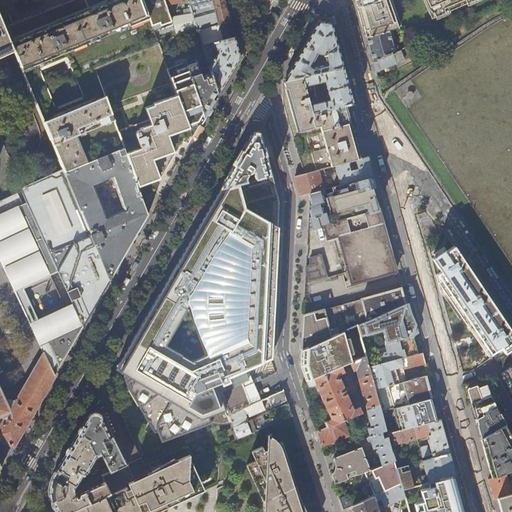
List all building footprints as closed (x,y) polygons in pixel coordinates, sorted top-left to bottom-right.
[(110,0),(88,9),(84,0),(70,0),(28,17),(5,26),(15,50),(65,171),(88,162),(77,134),(114,119),(96,69),(159,44),(154,32),(145,7),(142,0),(110,0)] [(165,0),(164,0),(145,7),(154,32),(174,24),(165,0)] [(224,0),(211,0),(189,5),(191,10),(171,16),(174,24),(177,34),(197,29),(230,20),(227,7),(224,0)] [(398,26),(388,0),(377,0),(357,6),(362,21),(366,37),(389,31),(390,31),(399,28),(398,26)] [(401,25),(391,0),(388,0),(398,26),(401,25)] [(434,14),(427,0),(424,0),(431,15),(434,14)] [(427,0),(434,14),(436,18),(437,17),(451,11),(468,3),(475,0),(427,0)] [(439,21),(452,14),(451,11),(437,17),(439,21)] [(278,15),(276,14),(270,24),(271,25),(273,26),(275,26),(278,26),(279,23),(281,21),(280,18),(279,16),(278,15)] [(0,57),(15,50),(5,26),(0,15),(0,57)] [(230,20),(197,29),(202,45),(210,43),(215,41),(235,36),(232,26),(230,20)] [(334,34),(331,22),(319,21),(302,50),(296,59),(283,81),(302,76),(343,67),(340,56),(334,34)] [(390,31),(389,31),(366,37),(367,42),(371,55),(373,62),(396,52),(390,31)] [(443,39),(440,33),(439,32),(409,46),(400,50),(396,52),(373,62),(375,72),(409,58),(408,55),(443,39)] [(238,48),(235,36),(215,41),(218,54),(215,59),(210,43),(202,45),(207,59),(210,69),(211,72),(218,95),(231,71),(240,56),(238,48)] [(188,65),(205,116),(208,111),(210,107),(218,95),(211,72),(202,75),(197,62),(188,65)] [(200,126),(205,116),(188,65),(187,63),(168,70),(177,94),(192,134),(200,126)] [(350,104),(353,103),(351,94),(346,77),(343,67),(302,76),(312,113),(350,104)] [(312,113),(302,76),(283,81),(283,93),(283,102),(288,119),(293,138),(324,130),(355,121),(353,114),(350,104),(312,113)] [(185,137),(192,134),(177,94),(153,103),(154,104),(146,107),(149,118),(118,129),(124,147),(145,205),(149,197),(163,174),(177,150),(185,137)] [(404,98),(403,100),(404,101),(405,103),(407,104),(408,104),(410,103),(411,102),(412,101),(412,99),(412,97),(411,96),(409,95),(407,95),(406,95),(404,96),(404,98)] [(360,140),(355,121),(324,130),(332,166),(365,158),(360,140)] [(332,166),(324,130),(293,138),(298,153),(304,174),(324,168),(332,166)] [(237,160),(221,189),(272,175),(266,155),(261,134),(253,133),(237,160)] [(147,210),(145,205),(124,147),(88,162),(65,171),(110,280),(116,270),(132,242),(140,228),(148,214),(147,210)] [(368,157),(365,158),(332,166),(333,169),(336,168),(340,184),(370,177),(373,176),(371,167),(368,157)] [(329,187),(324,168),(304,174),(295,176),(297,184),(300,195),(310,193),(329,187)] [(102,293),(110,280),(65,171),(20,190),(22,192),(83,326),(88,318),(99,298),(102,293)] [(279,206),(279,202),(275,187),(272,175),(221,189),(211,205),(185,250),(172,271),(169,278),(175,281),(179,289),(178,290),(176,289),(173,284),(167,281),(156,299),(151,308),(128,347),(116,367),(125,372),(124,377),(125,380),(154,431),(156,430),(160,440),(216,419),(218,420),(222,421),(227,421),(231,420),(229,414),(251,405),(238,373),(273,358),(271,353),(274,302),(276,263),(277,230),(279,206)] [(379,210),(370,177),(340,184),(329,187),(310,193),(311,202),(309,202),(308,215),(308,230),(324,225),(379,210)] [(83,326),(22,192),(0,202),(0,204),(37,285),(49,279),(65,313),(52,319),(68,353),(75,340),(83,326)] [(37,285),(0,204),(0,259),(14,289),(16,294),(22,291),(37,285)] [(338,236),(352,284),(396,271),(390,253),(380,216),(379,210),(324,225),(327,239),(338,236)] [(511,332),(469,269),(454,247),(446,252),(445,250),(432,258),(435,263),(441,272),(437,274),(490,353),(500,346),(504,352),(507,350),(511,357),(511,362),(500,373),(511,394),(511,332)] [(318,270),(320,277),(327,275),(321,254),(314,256),(316,263),(309,265),(306,266),(305,274),(309,273),(318,270)] [(316,263),(314,256),(307,258),(309,265),(316,263)] [(14,289),(0,259),(0,262),(15,295),(16,294),(14,289)] [(320,277),(318,270),(309,273),(311,280),(320,277)] [(348,329),(357,325),(404,303),(400,288),(303,315),(301,350),(306,348),(344,331),(348,329)] [(37,325),(22,291),(16,294),(29,321),(44,352),(47,346),(37,325)] [(29,321),(16,294),(15,295),(42,354),(44,352),(29,321)] [(68,353),(52,319),(37,325),(47,346),(58,369),(64,359),(68,353)] [(306,348),(301,350),(301,365),(307,381),(342,366),(350,362),(353,361),(344,331),(306,348)] [(413,336),(396,342),(389,344),(390,347),(389,347),(393,362),(418,355),(416,346),(413,336)] [(0,464),(1,466),(21,431),(38,402),(50,382),(54,375),(44,352),(42,354),(9,412),(0,392),(0,464)] [(418,355),(393,362),(369,368),(373,380),(379,378),(382,388),(399,383),(395,370),(403,368),(404,371),(426,365),(424,360),(423,354),(418,355)] [(366,355),(356,360),(353,361),(350,362),(352,368),(354,369),(356,368),(368,410),(367,410),(372,427),(368,428),(370,435),(368,436),(368,437),(367,438),(367,439),(368,440),(369,441),(371,442),(372,442),(374,448),(378,447),(383,465),(395,460),(388,437),(384,438),(383,432),(387,431),(381,413),(375,390),(373,380),(369,368),(366,355)] [(317,431),(322,446),(350,435),(344,421),(363,413),(360,407),(354,409),(351,407),(352,404),(340,379),(338,378),(338,374),(344,371),(342,366),(307,381),(309,387),(316,384),(319,386),(317,388),(329,415),(331,415),(331,419),(324,422),(326,427),(317,431)] [(399,383),(382,388),(375,390),(381,413),(396,408),(430,398),(427,386),(424,376),(399,383)] [(491,395),(500,392),(496,385),(492,377),(488,376),(462,385),(465,398),(467,404),(471,403),(491,395)] [(285,395),(284,391),(266,398),(270,408),(287,401),(285,395)] [(500,392),(491,395),(506,424),(511,421),(511,413),(508,407),(500,392)] [(491,395),(471,403),(475,420),(480,438),(505,424),(506,424),(491,395)] [(432,408),(430,398),(396,408),(402,430),(414,426),(436,420),(432,408)] [(261,402),(260,401),(251,405),(229,414),(231,420),(233,426),(246,420),(243,413),(246,412),(247,415),(263,408),(262,405),(264,404),(263,401),(261,402)] [(262,422),(264,427),(292,416),(289,407),(283,409),(284,412),(274,416),(275,417),(262,422)] [(111,436),(102,415),(98,412),(93,412),(89,414),(84,422),(79,432),(91,439),(90,441),(98,457),(103,454),(111,470),(127,462),(117,442),(114,436),(111,436)] [(253,418),(246,420),(233,426),(238,438),(255,431),(252,424),(255,422),(253,418)] [(436,420),(414,426),(418,439),(428,436),(429,439),(428,441),(431,450),(428,450),(428,449),(426,447),(420,448),(423,458),(432,455),(433,458),(450,453),(448,445),(443,428),(440,419),(436,420)] [(511,469),(511,436),(505,424),(480,438),(486,458),(492,478),(499,476),(507,472),(511,469)] [(402,430),(388,434),(388,437),(395,460),(397,468),(405,466),(403,458),(399,459),(395,445),(418,439),(414,426),(402,430)] [(68,450),(66,454),(58,468),(70,475),(68,479),(79,485),(83,486),(84,484),(81,482),(87,471),(89,472),(98,457),(90,441),(91,439),(79,432),(68,450)] [(287,458),(285,452),(281,441),(265,448),(266,449),(263,451),(261,446),(250,451),(254,461),(245,465),(255,486),(263,483),(288,472),(284,459),(287,458)] [(335,458),(333,460),(334,460),(335,463),(335,467),(335,469),(333,472),(331,474),(335,484),(371,470),(362,447),(335,458)] [(453,464),(450,453),(433,458),(430,458),(434,472),(401,482),(402,484),(403,490),(419,485),(450,477),(456,475),(453,464)] [(203,490),(187,455),(146,473),(160,505),(162,509),(180,501),(203,490)] [(395,460),(383,465),(372,469),(376,478),(378,477),(384,491),(402,484),(401,482),(397,468),(395,460)] [(137,485),(134,478),(132,479),(131,477),(132,477),(127,462),(111,470),(109,471),(105,473),(103,474),(111,493),(119,511),(124,511),(139,511),(140,511),(139,511),(151,511),(149,506),(147,507),(143,498),(137,485)] [(69,511),(111,493),(103,474),(101,470),(97,472),(102,483),(82,492),(82,495),(82,496),(80,497),(77,491),(81,489),(83,486),(79,485),(68,479),(70,475),(58,468),(53,476),(51,481),(49,487),(49,491),(50,495),(51,498),(56,511),(69,511)] [(300,511),(298,502),(288,472),(263,483),(255,486),(259,495),(263,506),(262,511),(300,511)] [(511,489),(507,472),(499,476),(492,478),(488,479),(490,485),(493,498),(497,497),(511,492),(511,489)] [(160,505),(146,473),(143,475),(134,478),(137,485),(143,498),(147,507),(149,506),(151,511),(155,511),(158,511),(162,509),(160,505)] [(460,511),(457,499),(450,477),(419,485),(426,511),(460,511)] [(405,497),(403,490),(402,484),(384,491),(352,505),(354,511),(378,511),(375,502),(378,500),(381,508),(405,497)] [(511,511),(511,492),(497,497),(497,498),(500,511),(511,511)] [(111,511),(116,510),(119,511),(111,493),(69,511),(111,511)]
